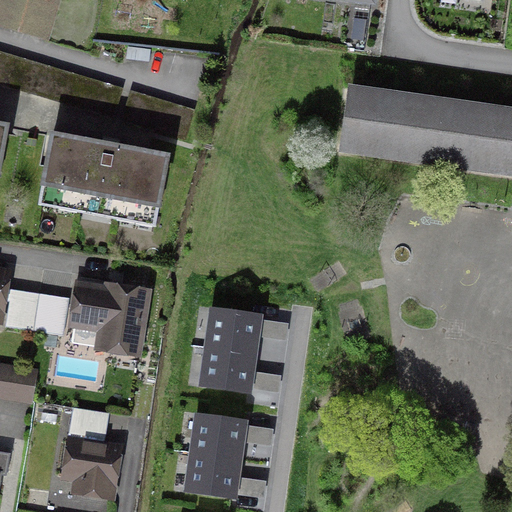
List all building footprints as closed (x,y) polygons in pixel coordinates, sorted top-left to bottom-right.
[(0,0),(0,27),(46,41),(57,0),(0,0)] [(12,62),(0,58),(0,79),(41,91),(46,72),(12,62)] [(86,83),(46,72),(41,91),(115,112),(121,93),(86,83)] [(511,116),(349,93),(341,151),(511,175),(511,116)] [(191,116),(127,97),(122,115),(186,133),(191,116)] [(155,219),(166,159),(111,149),(51,138),(39,198),(155,219)] [(95,347),(95,348),(135,355),(145,295),(107,289),(107,292),(77,288),(72,325),(101,330),(98,347),(95,347)] [(62,338),(67,301),(38,296),(32,333),(62,338)] [(205,383),(248,389),(250,373),(255,341),(258,320),(214,314),(205,383)] [(0,398),(30,403),(35,374),(0,368),(0,398)] [(190,488),(233,494),(235,479),(240,443),(242,424),(198,418),(190,488)] [(64,478),(76,480),(74,492),(109,498),(117,451),(69,443),(64,478)] [(0,477),(5,478),(9,456),(0,453),(0,477)]
